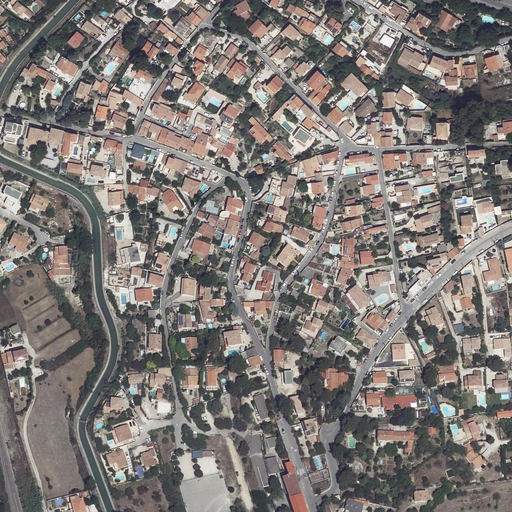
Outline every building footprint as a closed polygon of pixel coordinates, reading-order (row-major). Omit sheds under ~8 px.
[(23,11),(26,8),(22,5),(18,1),(18,0),(17,0),(11,0),(10,2),(14,5),(12,8),(17,12),(17,11),(21,14),(23,11)] [(235,11),(238,16),(240,20),(241,20),(243,23),(247,20),(245,17),(250,15),(247,10),(250,7),(245,0),(244,0),(236,5),(238,9),(234,11),(235,11)] [(293,12),(296,7),(291,4),(290,3),(286,10),(292,13),(293,12)] [(394,3),(390,11),(396,15),(398,16),(396,19),(395,21),(400,23),(407,12),(394,3)] [(204,20),(205,18),(203,17),(207,12),(202,7),(196,13),(202,18),(204,20)] [(33,14),(26,8),(23,11),(30,18),(33,14)] [(115,16),(118,19),(120,16),(124,12),(126,10),(123,8),(115,16)] [(224,8),(215,17),(218,19),(221,16),(227,12),(224,8)] [(202,18),(193,11),(188,17),(196,24),(202,18)] [(360,16),(365,20),(369,15),(363,11),(360,16)] [(443,12),(440,18),(436,26),(445,30),(448,25),(452,16),(443,11),(443,12)] [(127,23),(131,19),(124,12),(120,16),(125,21),(127,23)] [(423,24),(427,17),(419,12),(415,19),(421,22),(419,26),(421,26),(423,25),(423,24)] [(97,14),(94,19),(105,27),(108,24),(105,21),(97,14)] [(186,18),(183,15),(173,27),(182,34),(185,32),(186,33),(187,32),(189,33),(191,29),(189,27),(192,23),(186,18)] [(315,24),(318,20),(309,15),(307,19),(315,24)] [(342,24),(332,16),(325,26),(335,34),(342,24)] [(421,22),(415,19),(412,16),(406,26),(415,31),(419,26),(421,22)] [(452,16),(448,25),(452,27),(457,18),(452,16)] [(192,23),(195,26),(196,24),(188,17),(186,18),(192,23)] [(310,33),(311,31),(315,24),(307,19),(305,18),(304,21),(301,26),(300,27),(310,33)] [(264,25),(264,24),(258,19),(249,28),(254,34),(255,33),(258,36),(259,36),(260,37),(268,29),(269,29),(273,34),(277,29),(268,21),(264,25)] [(88,20),(80,28),(89,34),(90,34),(92,31),(96,35),(100,30),(88,20)] [(147,27),(152,32),(153,31),(157,26),(158,26),(153,22),(151,23),(150,24),(147,27)] [(158,26),(157,26),(164,31),(166,33),(163,35),(167,39),(170,35),(180,44),(183,41),(161,22),(158,26)] [(303,36),(290,23),(284,30),(287,33),(290,36),(292,35),(295,38),(298,35),(301,38),(303,36)] [(325,30),(318,24),(312,32),(319,38),(325,30)] [(393,35),(396,30),(391,26),(388,32),(393,35)] [(0,33),(3,39),(9,41),(12,39),(9,34),(7,36),(4,30),(3,29),(0,30),(0,33)] [(84,37),(76,31),(68,40),(76,47),(81,41),(84,37)] [(114,57),(117,54),(120,56),(117,62),(119,64),(124,57),(128,51),(120,44),(123,40),(120,38),(109,54),(114,57)] [(350,47),(338,39),(337,41),(338,43),(346,48),(348,50),(350,47)] [(159,48),(148,40),(142,49),(151,56),(154,53),(156,54),(159,48)] [(177,49),(169,43),(166,48),(174,54),(177,49)] [(239,48),(232,43),(225,52),(232,58),(239,48)] [(346,48),(338,43),(333,50),(341,56),(346,48)] [(215,52),(217,54),(221,46),(218,44),(213,51),(215,52)] [(282,54),(283,56),(285,57),(291,50),(286,45),(282,50),(284,52),(282,54)] [(198,46),(193,54),(201,59),(206,51),(198,46)] [(406,46),(404,49),(413,54),(414,52),(424,58),(425,56),(406,46)] [(275,55),(278,59),(282,54),(284,52),(282,50),(280,48),(273,54),(275,55)] [(350,51),(348,50),(346,48),(341,56),(344,58),(350,51)] [(413,54),(404,49),(396,64),(405,68),(408,63),(418,68),(424,58),(414,52),(413,54)] [(208,52),(207,55),(211,58),(206,64),(209,66),(211,63),(214,59),(213,59),(215,56),(213,55),(208,52)] [(221,72),(230,60),(223,55),(214,67),(221,72)] [(499,68),(496,60),(494,55),(485,58),(489,71),(499,68)] [(430,65),(444,71),(444,70),(447,61),(433,56),(430,65)] [(73,76),(79,66),(73,62),(67,58),(66,60),(62,57),(57,66),(63,70),(66,72),(73,76)] [(295,63),(289,57),(284,62),(290,67),(295,63)] [(246,69),(239,63),(233,58),(227,66),(230,68),(226,74),(232,78),(234,75),(236,73),(241,76),(244,73),(246,69)] [(299,65),(295,69),(298,73),(297,74),(300,77),(301,75),(314,63),(310,59),(306,64),(304,61),(301,64),(299,65)] [(453,59),(448,60),(447,61),(444,70),(449,70),(449,75),(446,75),(447,85),(458,84),(457,69),(452,70),(453,59)] [(197,60),(194,64),(195,64),(194,67),(196,68),(194,71),(198,74),(204,64),(197,60)] [(240,61),(239,63),(246,69),(247,67),(248,67),(240,61)] [(52,73),(33,62),(30,67),(29,67),(26,75),(36,80),(39,73),(42,75),(48,79),(52,73)] [(359,69),(368,77),(369,75),(372,71),(363,64),(359,69)] [(137,73),(141,75),(150,80),(153,75),(140,68),(133,65),(130,69),(137,73)] [(247,67),(246,69),(244,73),(250,78),(254,72),(247,67)] [(309,79),(316,86),(325,77),(317,70),(309,79)] [(185,77),(177,73),(172,82),(181,87),(185,77)] [(352,73),(341,83),(346,89),(348,87),(358,96),(367,88),(352,73)] [(276,75),(273,79),(276,82),(280,86),(284,83),(276,75)] [(170,81),(166,78),(152,98),(155,100),(157,101),(161,95),(170,81)] [(315,88),(316,86),(309,79),(307,81),(315,88)] [(101,83),(97,80),(93,86),(96,87),(99,88),(99,89),(103,91),(104,92),(106,87),(101,83)] [(103,80),(101,83),(106,87),(106,88),(107,88),(110,85),(103,80)] [(81,81),(77,92),(83,95),(86,96),(87,95),(91,85),(81,81)] [(198,83),(205,88),(208,91),(208,90),(212,92),(214,89),(210,88),(199,82),(198,83)] [(267,84),(275,92),(277,89),(274,85),(270,82),(267,84)] [(187,93),(196,100),(205,88),(198,83),(194,89),(192,87),(187,93)] [(331,87),(328,83),(324,88),(320,91),(324,94),(331,87)] [(324,88),(320,84),(308,96),(312,99),(320,91),(324,88)] [(400,88),(395,98),(408,105),(414,96),(400,88)] [(143,100),(126,90),(123,95),(119,94),(117,101),(120,102),(122,96),(139,106),(143,100)] [(119,94),(110,91),(108,97),(107,98),(106,101),(110,102),(109,105),(109,106),(117,109),(118,105),(116,104),(117,101),(119,94)] [(325,96),(324,94),(320,91),(312,99),(317,104),(323,98),(325,96)] [(393,98),(393,91),(382,92),(383,107),(394,106),(393,98)] [(184,97),(193,104),(196,100),(187,93),(184,97)] [(296,95),(294,93),(288,100),(289,102),(296,95)] [(165,97),(161,95),(157,101),(162,103),(165,97)] [(303,102),(296,95),(289,102),(293,106),(296,104),(299,107),(303,102)] [(355,111),(362,118),(369,110),(370,111),(375,106),(374,104),(375,103),(369,97),(355,111)] [(229,104),(239,110),(244,113),(248,106),(236,100),(234,102),(233,104),(230,103),(229,104)] [(171,111),(155,103),(151,111),(168,119),(171,113),(171,111)] [(287,107),(284,103),(271,116),(275,120),(287,107)] [(220,116),(231,123),(239,110),(229,104),(226,110),(224,109),(220,116)] [(107,107),(99,106),(96,116),(106,118),(107,113),(106,113),(107,107)] [(336,106),(334,109),(341,116),(343,114),(343,113),(336,106)] [(315,112),(314,111),(313,112),(308,107),(304,111),(309,116),(310,117),(314,113),(315,112)] [(334,109),(327,115),(336,124),(344,115),(344,116),(345,115),(346,115),(348,113),(345,110),(343,113),(343,114),(341,116),(334,109)] [(384,112),(384,121),(389,121),(392,120),(392,111),(384,112)] [(218,122),(213,120),(198,113),(196,119),(212,127),(210,134),(215,136),(216,133),(222,136),(225,134),(214,129),(218,122)] [(115,120),(114,124),(124,128),(127,119),(116,114),(114,119),(115,120)] [(178,116),(175,123),(185,127),(186,124),(188,120),(184,119),(178,116)] [(249,119),(254,125),(265,137),(270,141),(273,138),(252,116),(249,119)] [(344,116),(337,123),(339,126),(345,120),(347,118),(344,116)] [(422,124),(416,123),(412,123),(412,118),(408,118),(407,127),(421,128),(422,124)] [(139,132),(164,142),(169,130),(144,119),(142,123),(142,124),(142,125),(150,128),(149,129),(141,126),(139,132)] [(12,129),(16,130),(16,132),(15,134),(21,135),(24,124),(7,120),(5,130),(12,131),(12,129)] [(339,126),(346,134),(353,127),(345,120),(339,126)] [(511,120),(503,122),(503,127),(504,133),(510,132),(511,131),(511,120)] [(448,137),(447,122),(436,123),(437,138),(448,137)] [(265,137),(254,125),(248,129),(252,133),(253,132),(261,141),(265,137)] [(49,140),(51,131),(31,127),(28,142),(48,146),(49,140)] [(60,142),(64,143),(64,136),(65,131),(63,131),(64,130),(51,127),(51,131),(49,140),(60,142)] [(311,135),(300,127),(293,136),(297,139),(298,138),(305,143),(311,135)] [(334,137),(337,134),(332,129),(329,132),(334,137)] [(372,129),(368,129),(368,134),(372,134),(372,142),(367,142),(367,145),(375,146),(375,144),(380,144),(380,143),(379,131),(377,131),(377,132),(373,132),(372,129)] [(164,142),(178,148),(180,145),(182,138),(179,137),(176,135),(174,135),(175,134),(175,133),(169,130),(164,142)] [(329,132),(327,130),(324,134),(333,141),(339,137),(337,134),(334,137),(329,132)] [(65,136),(64,136),(64,143),(62,154),(66,154),(67,144),(68,145),(68,139),(68,138),(76,140),(77,134),(66,132),(65,136)] [(192,150),(193,150),(203,155),(203,154),(205,150),(208,141),(207,140),(209,136),(201,133),(199,132),(197,137),(195,142),(192,150)] [(253,132),(252,133),(251,134),(259,142),(261,141),(253,132)] [(214,139),(209,136),(207,140),(208,141),(205,150),(208,151),(209,148),(211,145),(214,139)] [(226,144),(222,153),(230,157),(234,151),(235,149),(237,150),(237,146),(240,140),(231,136),(226,144)] [(381,146),(391,145),(390,136),(385,136),(380,136),(381,146)] [(178,148),(191,154),(192,150),(187,148),(190,140),(189,139),(186,138),(186,140),(182,138),(180,145),(178,148)] [(111,140),(108,139),(107,139),(106,140),(104,149),(105,149),(105,151),(106,152),(108,152),(110,152),(111,150),(115,151),(117,143),(115,142),(115,141),(111,140)] [(213,146),(211,150),(217,153),(216,155),(219,157),(222,153),(226,144),(218,140),(218,141),(214,139),(211,145),(213,146)] [(187,148),(192,150),(195,142),(191,140),(190,140),(187,148)] [(292,157),(287,152),(284,150),(283,148),(281,147),(276,141),(273,144),(277,149),(284,156),(288,161),(292,157)] [(145,147),(135,144),(133,151),(127,149),(127,154),(132,155),(141,158),(145,147)] [(280,160),(284,156),(277,149),(273,153),(280,160)] [(338,155),(338,152),(337,150),(321,155),(324,164),(329,163),(328,161),(328,159),(334,157),(336,157),(336,156),(338,155)] [(394,153),(394,152),(384,152),(385,154),(382,154),(385,169),(396,167),(396,164),(395,161),(394,161),(394,158),(394,153)] [(369,155),(368,153),(362,154),(349,156),(349,158),(345,159),(346,162),(347,162),(362,160),(371,159),(373,159),(373,155),(369,155)] [(147,155),(145,162),(153,164),(155,157),(147,155)] [(170,168),(174,159),(165,155),(163,159),(165,160),(164,162),(165,163),(165,162),(167,162),(166,164),(165,166),(170,168)] [(313,167),(317,165),(315,157),(304,160),(308,172),(307,172),(308,176),(314,174),(313,170),(314,170),(314,169),(313,167)] [(174,159),(170,168),(174,169),(178,171),(180,171),(183,172),(185,169),(187,162),(178,159),(175,158),(174,159)] [(70,159),(69,170),(82,172),(83,165),(77,164),(77,160),(70,159)] [(145,165),(135,162),(133,168),(144,171),(145,165)] [(509,175),(508,167),(507,164),(501,165),(502,173),(502,176),(509,175)] [(104,167),(93,165),(92,173),(102,175),(102,177),(106,178),(107,171),(103,170),(104,167)] [(255,167),(258,174),(264,172),(261,165),(255,167)] [(372,184),(374,184),(379,183),(377,174),(370,176),(372,184)] [(295,184),(297,177),(289,175),(287,183),(283,182),(280,195),(287,197),(288,195),(289,191),(292,192),(294,184),(295,184)] [(185,177),(182,186),(191,189),(189,194),(194,197),(198,188),(199,188),(201,183),(185,177)] [(316,177),(316,181),(313,181),(313,183),(307,184),(308,194),(321,192),(321,190),(324,190),(322,181),(322,177),(316,177)] [(279,181),(272,179),(269,192),(273,193),(274,192),(276,192),(279,181)] [(109,191),(118,190),(120,203),(124,203),(122,184),(108,184),(109,191)] [(373,193),(372,184),(368,185),(362,186),(364,195),(373,193)] [(399,202),(411,200),(408,184),(395,186),(397,196),(398,196),(399,202)] [(145,194),(146,187),(135,185),(134,189),(133,191),(137,192),(139,193),(139,198),(144,199),(145,194)] [(158,197),(160,189),(152,186),(152,188),(147,187),(146,187),(145,194),(158,197)] [(191,189),(182,186),(181,189),(189,194),(191,189)] [(163,199),(168,208),(175,203),(176,205),(176,206),(179,210),(183,207),(173,192),(169,189),(162,194),(163,195),(162,196),(163,199)] [(189,194),(181,189),(185,195),(194,198),(194,197),(189,194)] [(109,191),(110,204),(120,203),(118,190),(109,191)] [(33,195),(31,199),(33,200),(31,204),(29,208),(35,211),(36,209),(40,211),(44,213),(49,203),(33,195)] [(201,210),(205,211),(206,206),(212,208),(214,200),(208,198),(206,200),(203,205),(201,210)] [(291,205),(292,200),(287,198),(283,210),(286,211),(288,211),(290,211),(290,210),(291,205)] [(0,207),(0,208),(8,212),(13,204),(4,200),(0,207)] [(235,214),(235,213),(236,209),(241,210),(243,202),(234,200),(231,207),(227,206),(225,211),(231,213),(232,213),(235,214)] [(484,212),(492,210),(491,204),(490,200),(482,202),(484,212)] [(346,206),(347,215),(362,213),(361,204),(346,206)] [(430,214),(441,210),(440,204),(427,209),(429,214),(420,217),(424,227),(425,227),(434,224),(430,214)] [(310,214),(310,216),(310,217),(314,218),(315,215),(317,215),(319,208),(316,207),(317,205),(315,205),(312,214),(310,214)] [(206,206),(205,211),(217,214),(218,209),(212,208),(206,206)] [(277,209),(269,207),(267,214),(273,216),(272,220),(280,222),(283,213),(284,212),(277,210),(277,209)] [(315,215),(314,218),(323,220),(325,220),(327,210),(326,210),(319,208),(317,215),(315,215)] [(219,215),(219,218),(229,220),(231,213),(225,211),(224,211),(222,212),(220,213),(219,215)] [(230,221),(239,223),(241,217),(237,216),(238,214),(235,213),(235,214),(232,213),(230,221)] [(473,223),(472,214),(461,215),(462,224),(461,224),(462,233),(472,231),(471,226),(471,224),(473,223)] [(226,230),(229,220),(219,218),(210,215),(208,222),(226,230)] [(419,230),(425,229),(424,227),(420,217),(417,218),(415,219),(416,223),(415,223),(418,231),(419,230)] [(323,220),(314,218),(312,227),(313,227),(315,228),(320,229),(321,226),(322,223),(323,220)] [(344,222),(346,230),(358,227),(358,226),(362,225),(361,218),(344,222)] [(236,236),(239,223),(230,221),(229,220),(225,235),(229,236),(230,235),(236,236)] [(197,233),(211,240),(216,230),(203,223),(201,228),(200,228),(197,233)] [(277,235),(280,236),(284,227),(280,226),(271,223),(270,225),(268,230),(267,229),(266,232),(271,234),(272,231),(278,232),(277,235)] [(306,242),(309,234),(305,232),(305,231),(303,230),(302,231),(297,229),(295,232),(293,232),(291,236),(293,237),(306,242)] [(159,234),(157,240),(166,243),(169,233),(166,232),(165,236),(159,234)] [(425,245),(430,244),(429,243),(431,242),(432,244),(440,241),(444,240),(443,236),(439,236),(438,232),(423,236),(425,245)] [(255,246),(254,248),(259,251),(265,239),(254,233),(249,243),(252,245),(255,246)] [(13,234),(9,244),(25,252),(29,242),(28,241),(20,238),(13,234)] [(211,244),(192,238),(187,249),(193,251),(192,254),(204,258),(206,255),(207,255),(211,244)] [(166,243),(157,240),(155,247),(164,249),(166,243)] [(352,253),(353,246),(353,241),(352,241),(349,241),(342,240),(342,246),(344,247),(344,252),(349,252),(352,253)] [(25,252),(9,244),(8,245),(15,248),(14,250),(23,254),(25,252)] [(438,245),(440,253),(446,251),(445,244),(438,245)] [(290,259),(292,256),(296,252),(288,245),(277,259),(287,267),(292,261),(290,259)] [(320,248),(318,252),(319,252),(325,253),(331,255),(333,247),(322,245),(320,248)] [(457,255),(460,252),(455,246),(453,248),(448,253),(447,253),(452,259),(454,257),(457,255)] [(56,265),(54,265),(51,265),(52,269),(54,269),(54,270),(47,273),(50,278),(52,277),(54,276),(71,275),(70,264),(68,264),(66,247),(54,248),(55,253),(56,265)] [(133,251),(133,248),(124,250),(126,264),(140,261),(137,250),(133,251)] [(361,265),(371,264),(370,252),(360,253),(361,265)] [(447,252),(434,254),(435,258),(428,260),(430,267),(443,264),(442,260),(448,259),(447,253),(447,252)] [(261,254),(257,253),(256,255),(252,253),(250,257),(258,261),(261,254)] [(162,273),(165,274),(170,259),(171,257),(167,256),(167,258),(166,260),(158,257),(158,258),(154,268),(162,271),(162,273)] [(497,258),(488,260),(491,271),(484,273),(486,282),(502,278),(497,258)] [(340,268),(351,269),(351,264),(345,263),(345,262),(341,261),(340,268)] [(247,284),(255,267),(247,264),(243,272),(245,272),(244,275),(241,281),(246,283),(247,284)] [(227,280),(228,274),(208,268),(206,274),(208,274),(207,280),(213,282),(215,277),(227,280)] [(304,269),(300,275),(309,279),(312,270),(306,268),(304,269)] [(338,277),(348,281),(353,272),(351,271),(341,269),(338,277)] [(259,283),(257,291),(265,293),(265,292),(268,292),(270,284),(270,281),(272,282),(274,275),(264,272),(262,278),(264,278),(265,279),(263,284),(262,283),(259,283)] [(369,285),(378,284),(388,282),(386,272),(373,275),(373,277),(368,277),(369,285)] [(406,296),(410,300),(413,296),(425,285),(427,283),(431,279),(425,272),(422,275),(421,274),(417,277),(420,280),(408,291),(409,292),(406,296)] [(471,275),(461,277),(464,294),(465,294),(465,298),(469,297),(468,293),(472,292),(470,283),(473,283),(471,275)] [(181,295),(194,296),(195,280),(183,279),(181,295)] [(451,282),(443,286),(446,293),(455,289),(451,282)] [(294,283),(292,288),(298,291),(300,285),(294,283)] [(315,283),(311,294),(317,296),(321,285),(315,283)] [(323,299),(328,285),(322,283),(321,285),(317,296),(323,299)] [(205,284),(200,284),(199,296),(203,296),(202,301),(209,300),(210,295),(209,295),(209,288),(205,288),(205,284)] [(238,287),(234,286),(236,294),(237,296),(241,295),(243,289),(243,288),(238,287)] [(357,287),(345,296),(357,311),(369,303),(357,287)] [(137,303),(144,302),(152,301),(150,290),(136,292),(137,303)] [(292,290),(290,297),(298,300),(301,294),(292,290)] [(265,292),(265,293),(262,301),(265,301),(268,300),(270,298),(272,293),(268,292),(265,292)] [(459,299),(454,301),(456,311),(472,307),(471,306),(470,301),(469,297),(465,298),(459,299)] [(202,301),(199,301),(203,318),(213,319),(213,314),(208,313),(206,307),(211,306),(210,300),(209,300),(202,301)] [(328,304),(320,301),(319,303),(315,301),(311,310),(312,311),(311,313),(300,308),(299,311),(304,314),(307,315),(310,316),(312,317),(316,311),(324,314),(327,309),(331,311),(334,307),(329,305),(328,304)] [(265,311),(265,302),(261,302),(255,302),(255,311),(263,311),(265,311)] [(430,322),(427,323),(430,329),(440,325),(438,319),(440,318),(436,308),(426,312),(428,316),(430,322)] [(391,323),(397,315),(394,312),(392,311),(386,319),(391,323)] [(196,329),(201,329),(200,324),(197,324),(197,322),(191,322),(191,312),(186,312),(186,314),(178,314),(179,329),(196,328),(196,329)] [(281,322),(288,325),(289,325),(291,316),(283,314),(281,322)] [(371,314),(368,318),(379,327),(384,331),(385,331),(386,329),(389,325),(387,323),(385,319),(384,320),(376,314),(374,316),(371,314)] [(320,328),(322,322),(321,322),(314,318),(312,323),(308,321),(304,329),(314,333),(317,328),(319,329),(320,328)] [(368,318),(366,321),(376,330),(379,327),(368,318)] [(154,328),(162,328),(161,320),(154,320),(154,328)] [(280,321),(279,322),(278,325),(279,329),(285,332),(288,325),(281,322),(280,321)] [(13,335),(20,332),(18,324),(10,327),(13,335)] [(234,332),(223,335),(223,339),(226,339),(228,338),(230,347),(241,345),(240,341),(239,336),(238,332),(240,331),(240,327),(233,328),(234,332)] [(304,336),(307,337),(308,335),(300,331),(300,332),(296,330),(294,336),(294,337),(298,338),(298,341),(299,341),(302,342),(304,336)] [(364,330),(362,332),(361,334),(360,335),(359,334),(356,338),(361,341),(364,336),(362,335),(365,331),(364,330)] [(161,336),(149,336),(148,350),(149,350),(149,352),(154,352),(154,351),(160,351),(161,336)] [(361,341),(368,346),(371,341),(369,340),(364,336),(361,341)] [(480,337),(463,338),(464,348),(473,347),(473,348),(481,348),(480,337)] [(187,352),(189,352),(192,352),(192,350),(198,349),(197,338),(185,338),(185,339),(181,339),(182,347),(186,346),(186,350),(186,351),(187,352)] [(333,341),(329,348),(336,351),(335,352),(340,355),(343,351),(344,352),(347,346),(340,342),(341,341),(337,338),(334,342),(333,341)] [(405,355),(405,345),(392,345),(392,348),(391,348),(391,351),(392,351),(392,357),(396,357),(396,356),(405,355)] [(249,359),(257,356),(258,356),(256,351),(251,353),(251,350),(246,352),(249,359)] [(275,355),(274,355),(274,356),(274,362),(274,363),(275,363),(280,362),(282,362),(282,361),(282,355),(284,355),(285,355),(285,350),(275,351),(275,355)] [(14,364),(27,361),(25,351),(18,352),(18,351),(5,353),(5,354),(8,364),(3,365),(4,371),(15,369),(14,364)] [(408,355),(411,363),(417,360),(414,353),(408,355)] [(260,365),(257,356),(249,359),(248,359),(251,366),(251,368),(260,365)] [(438,372),(439,383),(445,383),(445,384),(455,382),(455,375),(454,367),(459,367),(458,364),(453,365),(440,367),(440,372),(438,372)] [(207,365),(205,366),(207,390),(207,391),(217,390),(216,387),(208,388),(207,369),(207,365)] [(151,375),(149,387),(154,388),(155,384),(164,385),(166,377),(171,377),(169,367),(159,368),(158,376),(151,375)] [(229,367),(229,377),(233,377),(233,378),(240,378),(240,368),(236,368),(236,371),(233,371),(233,367),(229,367)] [(208,388),(216,387),(216,380),(216,373),(218,373),(217,369),(217,368),(207,369),(208,388)] [(185,379),(185,387),(197,386),(196,369),(184,370),(185,379)] [(324,379),(325,389),(333,388),(339,388),(339,387),(338,374),(336,374),(336,370),(334,370),(320,370),(321,379),(324,379)] [(137,371),(126,373),(128,384),(142,382),(142,374),(137,375),(137,371)] [(413,371),(398,372),(399,383),(414,382),(413,371)] [(475,377),(465,377),(465,387),(469,387),(479,386),(483,386),(482,372),(474,372),(475,377)] [(374,384),(377,384),(386,383),(386,373),(373,373),(374,384)] [(497,381),(494,381),(495,388),(508,387),(508,381),(506,381),(505,375),(497,375),(497,381)] [(261,394),(256,396),(254,397),(262,420),(271,418),(263,394),(261,394)] [(367,395),(367,406),(373,405),(379,405),(380,405),(379,396),(384,396),(384,395),(367,395)] [(382,397),(383,405),(386,404),(397,404),(398,408),(404,408),(404,405),(405,405),(404,403),(416,403),(415,395),(382,397)] [(121,400),(111,399),(110,410),(121,410),(121,400)] [(475,439),(476,438),(480,436),(478,432),(476,426),(474,422),(475,421),(473,417),(461,422),(465,432),(469,429),(472,435),(473,434),(475,439)] [(312,423),(311,420),(302,423),(302,424),(305,432),(314,429),(312,423)] [(412,445),(413,441),(414,431),(406,431),(406,426),(379,424),(378,441),(408,441),(408,446),(407,449),(412,450),(412,445)] [(128,425),(115,429),(117,436),(114,437),(116,445),(133,439),(128,425)] [(275,436),(266,439),(269,448),(278,446),(275,436)] [(464,451),(466,455),(473,450),(472,449),(473,448),(472,444),(469,445),(468,444),(463,446),(466,451),(464,451)] [(150,451),(141,454),(145,468),(154,465),(152,457),(155,456),(153,449),(149,450),(150,451)] [(123,450),(106,456),(109,463),(118,460),(120,468),(128,466),(123,450)] [(473,450),(466,455),(465,455),(471,463),(472,462),(477,470),(485,464),(481,459),(479,456),(478,457),(473,450)] [(277,473),(279,472),(275,457),(265,460),(268,476),(277,473)] [(118,460),(109,463),(109,465),(116,463),(119,469),(120,468),(118,460)] [(292,511),(307,511),(302,498),(291,463),(285,465),(286,469),(289,475),(281,478),(292,511)] [(289,475),(286,469),(279,472),(277,473),(279,479),(281,478),(289,475)] [(312,474),(315,483),(324,480),(321,471),(317,472),(312,474)] [(425,491),(415,492),(414,492),(415,502),(426,501),(425,491)] [(73,509),(85,506),(83,498),(80,498),(76,499),(71,501),(71,503),(73,509)] [(355,500),(354,500),(353,502),(347,501),(346,510),(350,511),(349,511),(361,511),(362,506),(367,507),(368,503),(355,500)]
